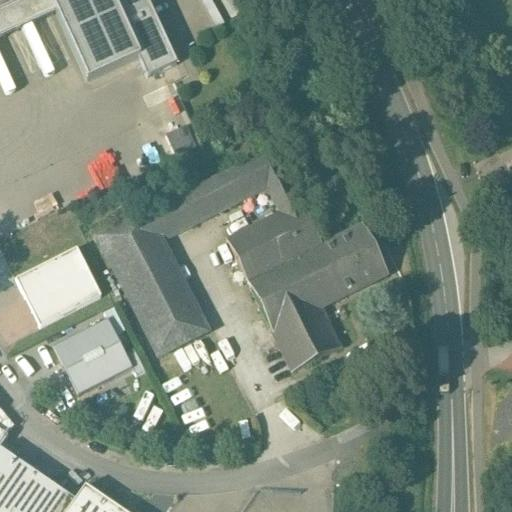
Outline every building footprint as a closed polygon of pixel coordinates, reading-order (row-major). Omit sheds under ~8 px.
[(147,81),(177,68),(145,0),(0,0),(0,41),(54,17),(86,85),(137,61),(147,81)] [(185,129),(164,139),(174,160),(195,151),(185,129)] [(278,217),(300,206),(272,152),(97,239),(157,361),(207,333),(161,244),(266,192),(278,217)] [(300,206),(278,217),(226,244),(292,376),(339,352),(322,312),(387,278),(364,229),(321,249),(300,206)] [(76,252),(14,283),(39,330),(99,301),(76,252)] [(104,317),(106,324),(114,339),(124,334),(113,312),(104,317)] [(106,324),(53,351),(77,399),(131,372),(124,358),(114,339),(106,324)] [(124,358),(131,372),(136,380),(145,375),(134,353),(124,358)] [(511,391),(500,390),(491,461),(511,463),(511,391)] [(0,453),(0,511),(68,511),(74,504),(37,479),(0,453)] [(74,504),(68,511),(116,511),(84,489),(74,504)]
